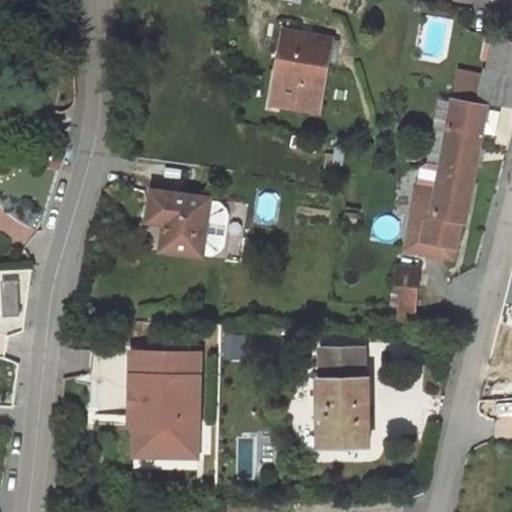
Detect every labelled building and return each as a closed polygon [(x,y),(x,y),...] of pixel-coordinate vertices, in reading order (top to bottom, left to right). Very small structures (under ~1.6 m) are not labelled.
[(270,103),(317,112),(329,40),(283,30),(270,103)] [(511,38),(497,36),(492,64),(491,69),(511,73),(511,38)] [(511,106),(511,73),(491,69),(485,103),(511,106)] [(456,80),(452,100),(479,106),(483,85),(456,80)] [(479,106),(452,100),(440,166),(436,189),(435,195),(415,191),(404,250),(450,259),(458,221),(462,222),(473,172),(480,133),(485,107),(479,106)] [(511,141),(511,139),(511,106),(485,103),(485,107),(480,133),(511,141)] [(416,185),(415,191),(435,195),(436,189),(416,185)] [(206,201),(149,193),(145,216),(163,218),(161,226),(166,227),(165,233),(160,232),(158,253),(199,259),(206,201)] [(145,216),(144,224),(161,226),(163,218),(145,216)] [(396,257),(392,305),(414,305),(417,259),(396,257)] [(392,305),(390,319),(413,321),(414,305),(392,305)] [(316,378),(319,446),(370,444),(368,376),(365,377),(364,348),(320,349),(320,378),(316,378)] [(198,457),(199,355),(134,354),(134,394),(130,394),(130,429),(136,429),(135,457),(198,457)] [(199,467),(199,458),(168,458),(168,466),(199,467)]
